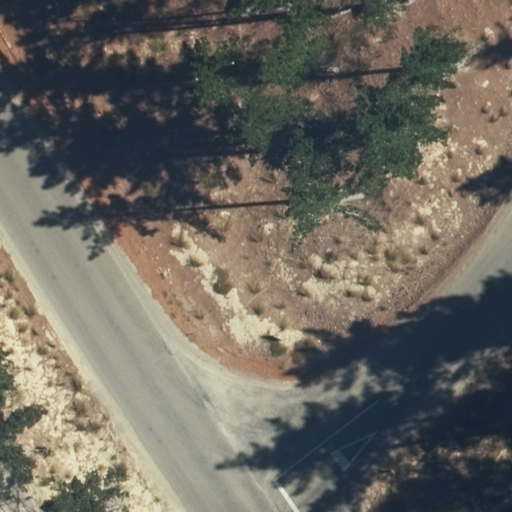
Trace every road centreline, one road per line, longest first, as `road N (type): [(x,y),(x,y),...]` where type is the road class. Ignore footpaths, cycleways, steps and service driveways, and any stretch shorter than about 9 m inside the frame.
road 1 (unclassified): [(232,458),(0,95)]
road 2 (residential): [(232,458),(352,368),(511,209)]
